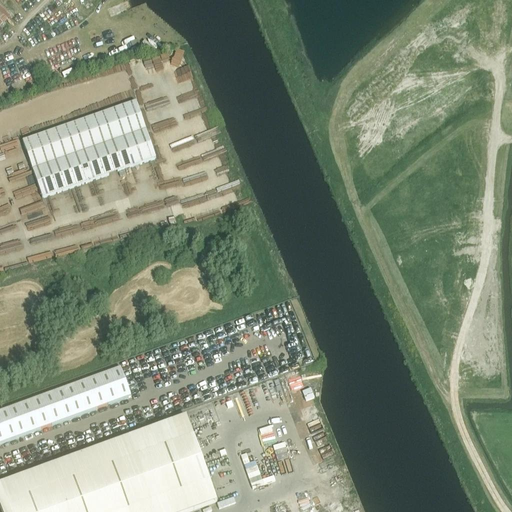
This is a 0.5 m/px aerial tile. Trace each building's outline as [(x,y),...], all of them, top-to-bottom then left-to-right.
[(0,30),(14,17),(0,3),(0,30)] [(145,123),(159,120),(154,96),(140,99),(145,123)] [(22,142),(42,200),(156,161),(136,103),(22,142)] [(0,413),(0,445),(131,398),(120,369),(0,413)] [(0,485),(0,508),(1,511),(192,511),(217,503),(186,418),(0,485)]
